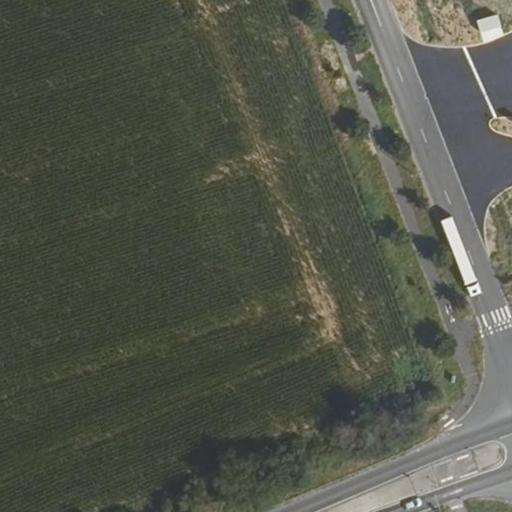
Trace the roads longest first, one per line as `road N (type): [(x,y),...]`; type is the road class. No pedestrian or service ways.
road 1 (unclassified): [(511,363),(370,0)]
road 2 (secondary): [(511,420),(287,511)]
road 3 (secondary): [(400,511),(511,468)]
